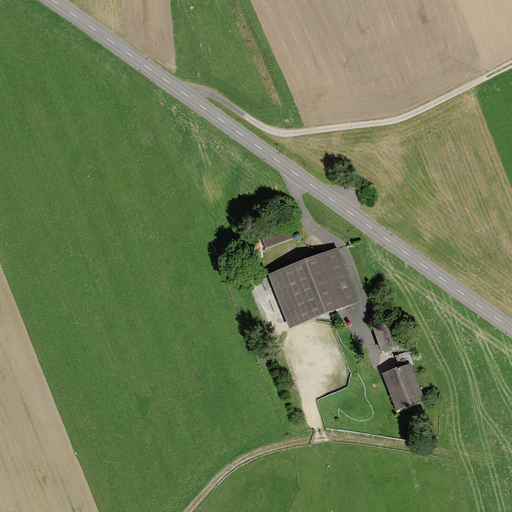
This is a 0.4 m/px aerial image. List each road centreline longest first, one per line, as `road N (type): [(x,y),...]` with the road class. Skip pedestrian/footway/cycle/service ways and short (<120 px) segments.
road 1 (tertiary): [(50,0),(511,330)]
road 2 (track): [(185,511),(244,456),(307,439),(511,462)]
road 3 (track): [(187,97),(209,91),(273,132),(288,133),(395,120),(511,66)]
